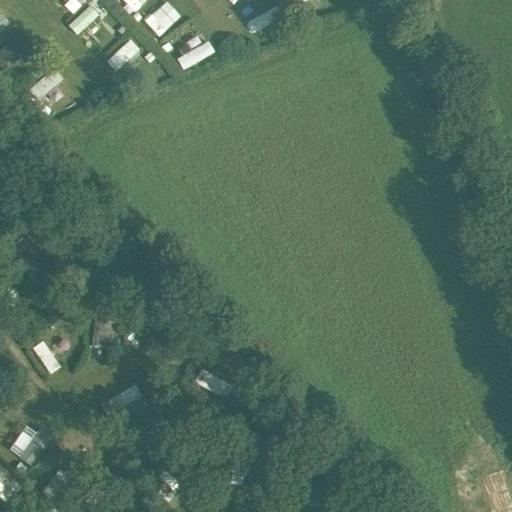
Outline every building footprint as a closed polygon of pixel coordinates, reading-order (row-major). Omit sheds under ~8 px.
[(283,17),(282,18),(287,27),(295,22),(289,12),(282,16),(283,17)] [(91,22),(85,28),(90,32),(95,27),(91,22)] [(123,25),(117,31),(122,36),(128,30),(123,25)] [(150,53),(144,58),(149,63),(155,58),(150,53)] [(22,93),(17,97),(23,104),(28,99),(22,93)] [(27,254),(19,261),(25,267),(33,259),(27,254)] [(106,299),(96,299),(96,308),(106,308),(106,299)] [(68,310),(66,318),(72,320),(75,312),(68,310)] [(164,337),(159,342),(165,348),(170,343),(164,337)] [(187,365),(183,372),(190,377),(194,370),(187,365)] [(151,386),(149,395),(157,396),(158,388),(151,386)] [(166,429),(161,434),(167,440),(172,435),(166,429)] [(175,440),(169,445),(178,454),(183,449),(175,440)] [(19,463),(14,470),(22,475),(26,468),(19,463)] [(251,481),(248,492),(257,494),(260,483),(251,481)] [(90,497),(84,502),(90,508),(96,503),(90,497)] [(9,501),(5,506),(11,511),(16,507),(9,501)]
